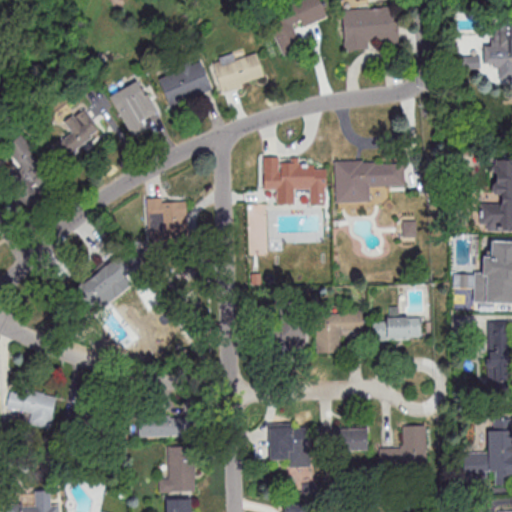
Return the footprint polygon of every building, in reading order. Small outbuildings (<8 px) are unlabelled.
[(296,29),(325,20),(319,0),(295,0),(296,2),(267,10),(280,56),(302,50),(296,29)] [(343,49),(397,46),(396,7),(341,9),(343,49)] [(511,80),(511,20),(493,20),(492,50),(497,50),(496,80),(511,80)] [(213,63),(222,92),(242,86),(241,83),(264,75),(256,52),(235,59),(233,52),(219,57),(220,61),(213,63)] [(158,78),(170,107),(212,89),(200,60),(190,65),(188,61),(176,66),(178,70),(158,78)] [(110,97),(127,126),(154,110),(137,81),(110,97)] [(70,132),(56,143),(67,157),(100,132),(82,109),(63,123),(70,132)] [(20,135),(57,177),(41,190),(35,183),(32,186),(43,198),(30,209),(0,175),(16,161),(5,148),(20,135)] [(325,166),(301,166),(301,156),(263,156),(263,189),(274,189),(274,204),(294,204),(294,189),(308,189),(308,204),(325,204),(325,166)] [(485,230),(511,229),(511,158),(494,159),(494,193),(499,193),(499,203),(479,203),(479,223),(485,223),(485,230)] [(334,160),(335,203),(370,202),(370,187),(405,186),(404,163),(376,164),(376,162),(362,162),(362,159),(334,160)] [(147,236),(190,236),(190,201),(146,201),(147,236)] [(490,241),(511,241),(511,303),(473,302),(474,271),(481,271),(481,255),(490,255),(490,241)] [(75,289),(93,314),(134,285),(116,259),(75,289)] [(315,314),(316,353),(339,352),(339,333),(362,333),(362,313),(315,314)] [(420,318),(383,319),(384,328),(377,328),(377,341),(421,339),(420,318)] [(507,320),(486,320),(486,389),(507,389),(507,320)] [(268,321),(268,341),(279,341),(279,348),(303,348),(303,321),(268,321)] [(55,397),(49,427),(28,423),(31,412),(5,407),(10,388),(24,391),(25,385),(34,387),(33,390),(44,392),(43,394),(55,397)] [(103,429),(100,406),(78,409),(81,432),(103,429)] [(137,411),(138,437),(191,435),(191,417),(170,418),(170,414),(160,415),(160,410),(137,411)] [(494,419),(510,418),(510,430),(511,430),(511,474),(508,474),(508,484),(496,485),(495,471),(463,472),(463,452),(488,452),(487,430),(494,430),(494,419)] [(378,447),(378,466),(426,465),(425,424),(401,425),(402,446),(378,447)] [(319,427),(367,425),(368,450),(319,451),(319,427)] [(269,428),(309,427),(310,466),(289,467),(286,464),(286,459),(270,459),(269,428)] [(167,446),(194,445),(195,491),(159,492),(159,478),(168,478),(167,446)] [(6,504),(6,511),(59,511),(59,504),(22,506),(22,503),(6,504)]
